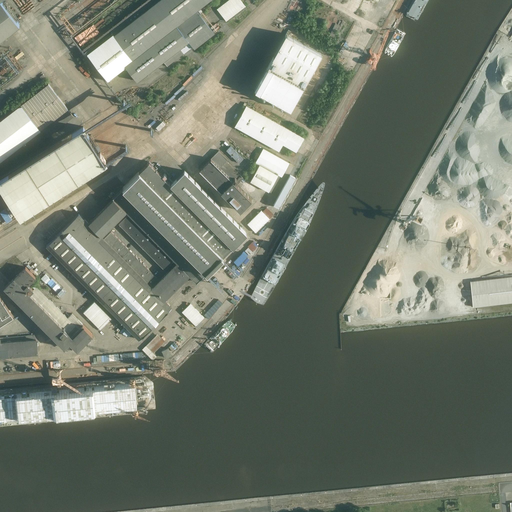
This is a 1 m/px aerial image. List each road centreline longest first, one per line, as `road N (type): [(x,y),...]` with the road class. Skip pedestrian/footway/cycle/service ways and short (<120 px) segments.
road 1 (unknown): [(0,99),(46,61),(125,168)]
road 2 (unclassified): [(269,0),(143,123)]
